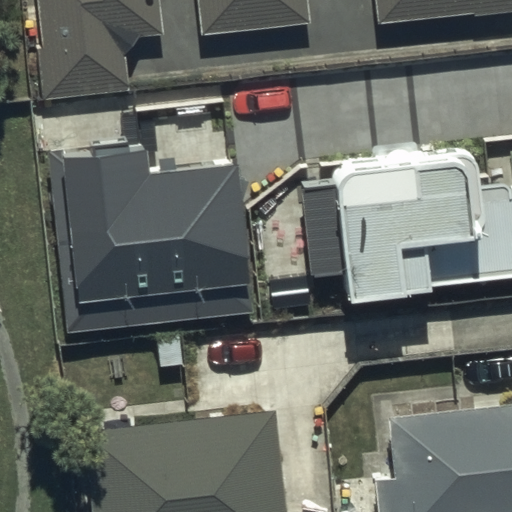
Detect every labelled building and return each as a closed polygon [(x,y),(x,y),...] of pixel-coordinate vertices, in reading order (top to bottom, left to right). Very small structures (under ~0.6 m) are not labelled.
[(159,0),(31,0),(45,110),(128,100),(121,47),(164,42),(159,0)] [(511,0),(194,0),(199,45),(308,34),(304,0),(367,0),(370,34),(511,20),(511,0)] [(146,140),(46,152),(67,331),(251,310),(234,163),(150,173),(146,140)] [(479,163),(297,187),(310,283),(342,279),(348,323),(427,313),(425,299),(511,287),(511,190),(483,194),(479,163)] [(511,511),(511,415),(385,429),(392,486),(370,489),(372,511),(511,511)] [(282,511),(272,418),(79,439),(87,511),(282,511)]
